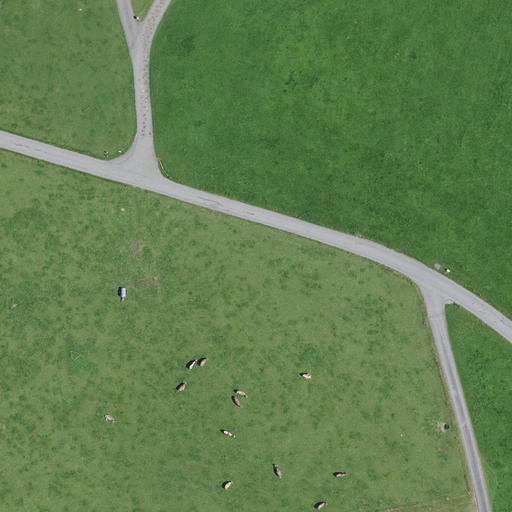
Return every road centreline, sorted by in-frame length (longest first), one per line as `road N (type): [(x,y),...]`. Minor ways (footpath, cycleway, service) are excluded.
road 1 (unclassified): [(0,141),(372,251),(478,305),(511,332)]
road 2 (track): [(434,282),(487,511)]
road 3 (track): [(140,183),(148,140),(144,59),(169,0)]
